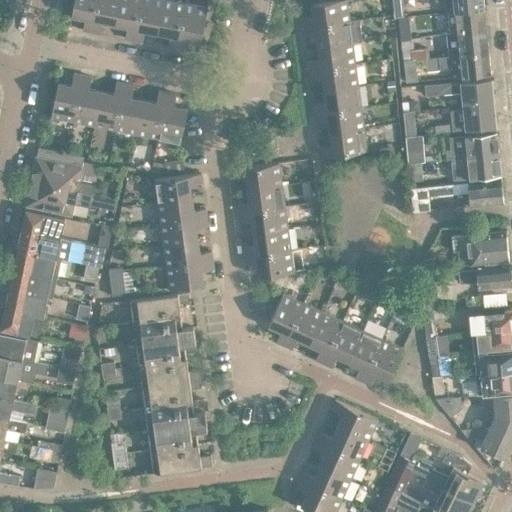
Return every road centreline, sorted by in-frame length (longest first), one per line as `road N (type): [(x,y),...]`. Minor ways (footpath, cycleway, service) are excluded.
road 1 (residential): [(295,365),(236,341),(215,164),(222,85)]
road 2 (residential): [(222,85),(28,47)]
